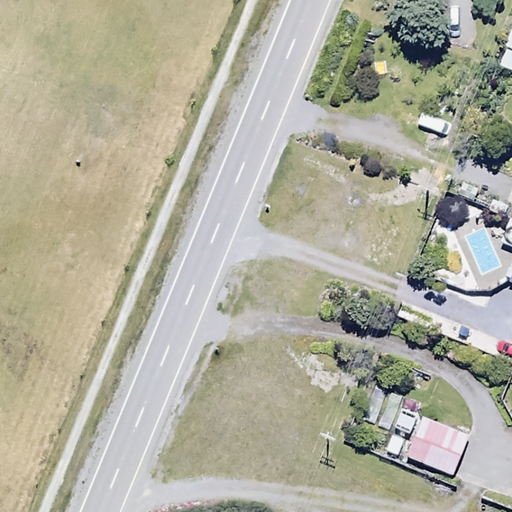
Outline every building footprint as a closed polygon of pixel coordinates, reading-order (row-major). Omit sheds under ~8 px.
[(509,284),(488,229),(464,238),(486,293),(509,284)] [(444,320),(407,304),(401,317),(438,333),(444,320)] [(472,434),(404,411),(398,428),(418,435),(410,459),(458,475),(472,434)] [(511,433),(493,420),(483,435),(511,455),(511,433)] [(404,458),(411,440),(387,431),(380,449),(404,458)]
